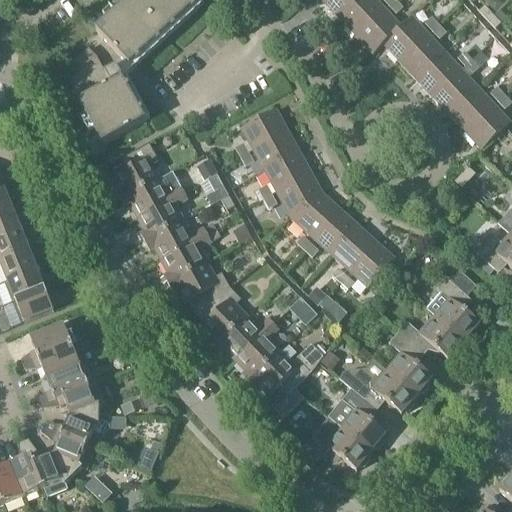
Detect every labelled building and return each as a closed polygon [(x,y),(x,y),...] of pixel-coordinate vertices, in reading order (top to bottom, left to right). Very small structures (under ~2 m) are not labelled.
[(201,2),(199,0),(130,0),(96,33),(130,69),(201,2)] [(361,0),(326,0),(323,3),(339,20),(361,0)] [(374,0),(361,0),(339,20),(355,37),(384,10),(374,0)] [(388,7),(395,14),(402,8),(394,1),(388,7)] [(478,13),(486,22),(493,16),(485,6),(478,13)] [(384,10),(355,37),(372,55),(382,46),(401,28),(384,10)] [(486,22),(494,31),(501,24),(493,16),(486,22)] [(424,24),(431,31),(437,25),(430,18),(424,24)] [(397,62),(427,35),(412,19),(401,28),(382,46),(397,62)] [(437,25),(431,31),(438,39),(444,33),(437,25)] [(427,35),(397,62),(415,81),(445,54),(427,35)] [(103,147),(146,123),(117,70),(106,76),(97,59),(89,50),(64,73),(81,103),(79,104),(103,147)] [(461,72),(445,54),(415,81),(432,99),(461,72)] [(459,61),(465,68),(471,62),(465,55),(459,61)] [(471,62),(465,68),(471,75),(478,69),(471,62)] [(478,89),(461,72),(432,99),(448,116),(478,89)] [(494,107),(478,89),(448,116),(465,134),(494,107)] [(491,97),(498,104),(505,98),(498,91),(491,97)] [(505,98),(498,104),(505,111),(511,105),(505,98)] [(511,125),(494,107),(465,134),(482,152),(511,125)] [(276,112),(258,122),(241,131),(252,152),(288,133),(276,112)] [(288,133),(252,152),(264,172),(299,153),(288,133)] [(239,160),(250,153),(245,144),(234,151),(239,160)] [(117,194),(121,202),(160,180),(153,166),(159,163),(149,145),(119,162),(125,172),(114,179),(121,192),(117,194)] [(250,153),(239,160),(244,169),(255,162),(250,153)] [(311,175),(299,153),(264,172),(276,194),(311,175)] [(218,176),(210,162),(196,169),(204,184),(208,182),(217,176),(217,177),(218,176)] [(323,196),(311,175),(276,194),(290,220),(323,196)] [(459,175),(453,182),(462,190),(468,183),(459,175)] [(217,177),(217,176),(208,182),(215,194),(224,189),(217,177)] [(160,180),(121,202),(127,211),(131,209),(137,220),(184,194),(181,189),(169,195),(160,180)] [(262,202),(273,196),(268,187),(257,193),(262,202)] [(0,218),(13,213),(5,191),(0,193),(0,218)] [(184,194),(137,220),(144,234),(140,236),(145,244),(184,222),(176,208),(188,202),(184,194)] [(273,196),(262,202),(267,211),(278,205),(273,196)] [(341,212),(323,196),(290,220),(296,226),(313,242),(341,212)] [(234,207),(229,198),(221,202),(226,212),(234,207)] [(444,208),(436,200),(427,208),(436,217),(444,208)] [(359,229),(341,212),(313,242),(332,258),(359,229)] [(0,218),(0,242),(22,234),(13,213),(0,218)] [(184,222),(145,244),(150,253),(154,251),(161,263),(207,237),(204,231),(192,237),(184,222)] [(216,232),(213,226),(204,231),(207,237),(216,232)] [(251,239),(244,226),(232,233),(240,246),(251,239)] [(377,245),(359,229),(332,258),(350,274),(377,245)] [(216,232),(208,237),(211,244),(220,239),(216,232)] [(0,242),(0,264),(0,265),(29,253),(22,234),(0,242)] [(490,235),(474,253),(495,272),(504,263),(511,270),(511,239),(509,237),(502,245),(490,235)] [(164,278),(168,286),(207,264),(199,250),(211,244),(208,237),(161,263),(168,276),(164,278)] [(303,253),(310,246),(303,239),(296,246),(303,253)] [(395,261),(377,245),(350,274),(368,291),(395,261)] [(317,252),(310,246),(303,253),(311,259),(317,252)] [(0,265),(8,285),(38,273),(29,253),(0,265)] [(207,264),(168,286),(173,295),(177,293),(184,306),(188,304),(194,316),(229,289),(222,276),(215,279),(207,264)] [(340,285),(347,278),(340,271),(333,279),(340,285)] [(8,285),(16,304),(45,293),(38,273),(8,285)] [(354,285),(347,278),(340,285),(348,292),(354,285)] [(439,292),(424,309),(434,318),(464,345),(480,327),(460,309),(468,300),(445,279),(436,290),(439,292)] [(328,297),(318,288),(309,298),(319,307),(328,297)] [(230,290),(229,289),(194,316),(204,326),(201,329),(212,340),(208,343),(215,350),(247,318),(236,307),(241,302),(230,290)] [(54,313),(45,293),(16,304),(24,325),(54,313)] [(309,306),(302,299),(289,311),(295,319),(309,306)] [(259,330),(247,318),(215,350),(222,357),(225,354),(235,364),(274,326),(269,321),(259,330)] [(407,325),(398,336),(420,355),(428,345),(448,363),(464,345),(434,318),(420,335),(407,325)] [(248,384),(281,353),(269,341),(279,332),(274,326),(235,364),(245,374),(242,378),(248,384)] [(21,362),(23,367),(72,347),(64,327),(31,341),(36,353),(30,355),(21,362)] [(401,356),(386,373),(417,399),(432,381),(412,364),(420,355),(398,336),(389,346),(401,356)] [(72,347),(23,367),(26,373),(38,372),(42,370),(47,380),(85,365),(78,345),(72,347)] [(281,353),(248,384),(255,392),(259,388),(269,399),(278,390),(287,398),(312,374),(323,359),(309,345),(291,363),(281,353)] [(340,362),(329,353),(320,364),(331,373),(340,362)] [(386,373),(373,362),(365,371),(345,373),(339,381),(374,409),(382,400),(402,417),(417,399),(386,373)] [(37,402),(40,408),(94,386),(85,365),(47,380),(52,393),(47,395),(37,402)] [(66,407),(71,418),(100,418),(100,406),(105,404),(97,384),(94,386),(40,408),(41,411),(61,409),(66,407)] [(304,401),(295,391),(274,411),(283,421),(304,401)] [(355,412),(340,430),(371,456),(386,436),(366,419),(373,410),(351,392),(342,402),(355,412)] [(45,425),(43,430),(96,452),(97,452),(102,440),(110,431),(110,418),(100,418),(71,418),(66,430),(61,428),(45,425)] [(96,452),(43,430),(41,435),(54,445),(59,447),(54,459),(68,474),(73,479),(83,470),(87,472),(96,452)] [(340,430),(325,447),(356,473),(371,456),(340,430)] [(28,441),(24,443),(44,492),(47,500),(68,492),(66,487),(73,479),(68,474),(54,459),(53,458),(42,463),(40,458),(28,441)] [(22,462),(10,467),(24,500),(44,492),(24,443),(19,445),(20,457),(22,462)] [(157,457),(144,452),(138,467),(151,472),(157,457)] [(0,500),(3,508),(24,500),(10,467),(0,470),(0,500)] [(511,511),(511,478),(499,493),(511,504),(511,511)]
